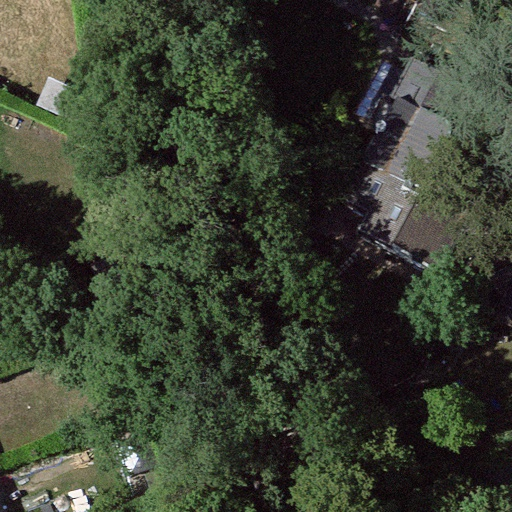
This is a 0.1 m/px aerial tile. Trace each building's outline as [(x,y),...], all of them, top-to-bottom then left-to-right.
[(442,0),(420,0),(398,42),(451,70),(478,18),(442,0)] [(363,172),(422,202),(451,147),(447,135),(470,90),(441,75),(436,81),(409,66),(390,104),(398,107),(363,172)] [(95,99),(49,78),(36,106),(82,127),(95,99)] [(422,202),(363,172),(344,208),(367,222),(360,239),(440,281),(468,225),(422,202)] [(143,266),(133,245),(93,265),(103,286),(143,266)] [(511,252),(480,313),(511,330),(511,252)] [(145,437),(123,445),(131,470),(153,463),(145,437)] [(166,465),(147,472),(153,490),(172,483),(166,465)]
